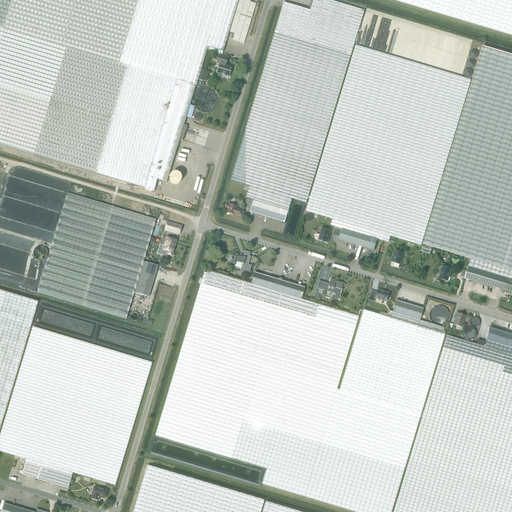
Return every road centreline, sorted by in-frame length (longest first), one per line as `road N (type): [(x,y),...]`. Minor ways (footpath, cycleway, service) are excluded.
road 1 (unclassified): [(511,318),(201,224)]
road 2 (unclassified): [(114,511),(201,224)]
road 3 (unclassified): [(201,224),(268,0)]
road 4 (track): [(0,158),(203,220)]
